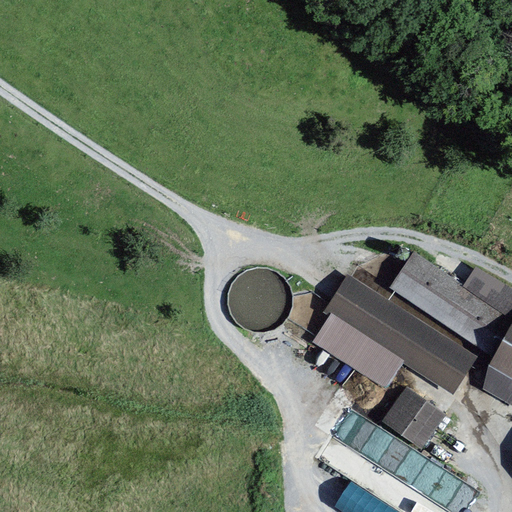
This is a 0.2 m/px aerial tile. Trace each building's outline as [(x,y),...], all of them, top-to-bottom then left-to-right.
[(389,287),(493,357),(489,363),(491,365),(489,368),(486,390),(511,404),(511,287),(477,264),(464,284),(414,250),(389,287)] [(290,312),(292,300),(290,288),(283,278),(272,271),(260,269),(248,271),(238,278),(231,288),(229,300),(231,312),(238,322),(248,329),(260,331),(272,329),(283,322),(290,312)] [(386,388),(402,362),(454,394),(478,355),(348,273),(323,312),(328,316),(312,342),(386,388)] [(446,413),(406,386),(382,420),(422,447),(446,413)] [(360,511),(361,511),(464,511),(480,488),(435,459),(418,484),(403,474),(394,488),(385,483),(341,454),(345,448),(332,440),(321,456),(374,490),(360,511)]
